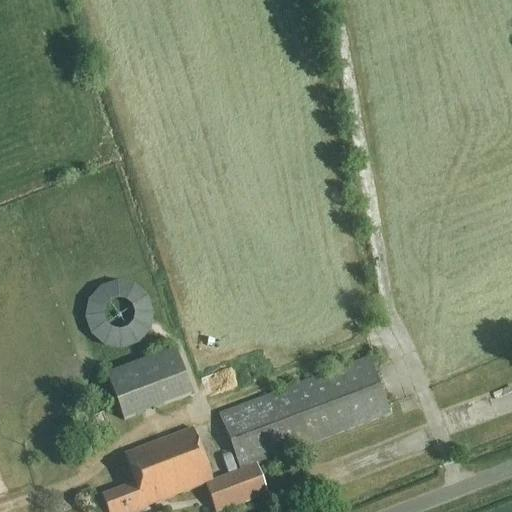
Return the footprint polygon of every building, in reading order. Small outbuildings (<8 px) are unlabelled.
[(101,289),(89,302),(85,319),(91,335),(104,347),(121,351),(137,346),(149,333),(153,316),(148,299),(135,287),(118,283),(101,289)] [(173,352),(105,378),(122,423),(190,397),(173,352)] [(284,456),(311,446),(389,416),(367,360),(264,400),(284,456)] [(284,456),(264,400),(218,417),(239,473),(211,483),(192,432),(122,458),(133,486),(101,498),(106,511),(143,511),(144,511),(143,510),(203,487),(212,511),(226,511),(267,497),(255,467),(284,456)] [(104,414),(90,420),(100,441),(113,435),(104,414)]
